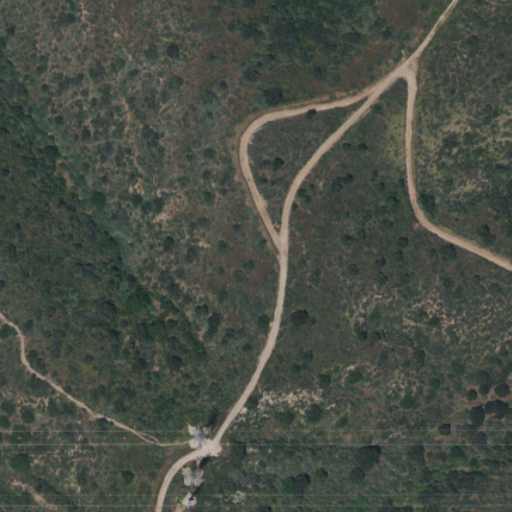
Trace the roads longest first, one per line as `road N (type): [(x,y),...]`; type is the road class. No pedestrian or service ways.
road 1 (track): [(154,511),(165,477),(220,430),(274,318),(281,261),(245,182),(238,153),(245,129),(277,111),(367,91),(406,70)]
road 2 (track): [(511,269),(423,217),(406,167),(406,70)]
road 3 (track): [(281,261),(293,182),(406,70)]
